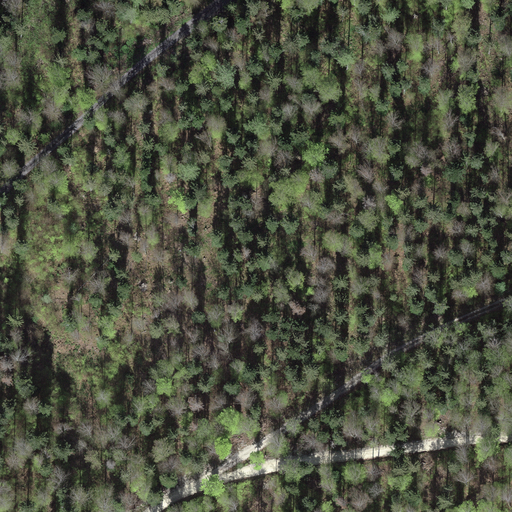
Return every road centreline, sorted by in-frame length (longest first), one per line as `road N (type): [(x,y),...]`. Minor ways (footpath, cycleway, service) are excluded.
road 1 (track): [(511,297),(392,352),(151,511)]
road 2 (track): [(201,481),(511,437)]
road 3 (unclassified): [(0,194),(224,0)]
